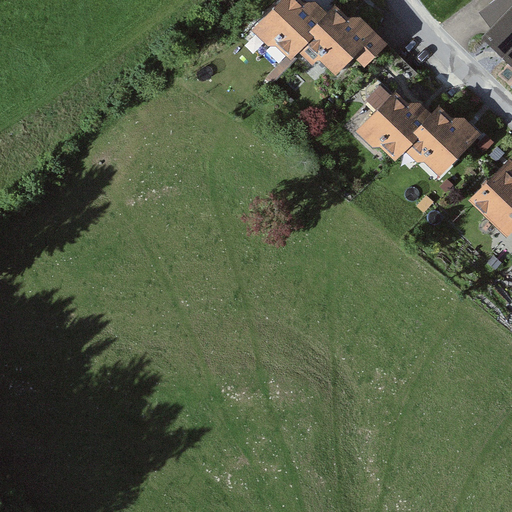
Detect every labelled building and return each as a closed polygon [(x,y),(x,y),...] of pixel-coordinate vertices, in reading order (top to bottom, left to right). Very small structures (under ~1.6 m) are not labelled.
[(303,2),(300,0),(280,0),(249,32),(272,54),(277,49),(291,62),(298,55),(315,40),(309,34),(328,10),(317,1),(303,2)] [(511,4),(481,38),(508,65),(511,64),(511,4)] [(315,40),(298,55),(330,83),(355,60),(365,68),(389,44),(362,16),(346,18),(331,6),(328,10),(309,34),(315,40)] [(399,100),(392,95),(383,86),(367,103),(376,112),(356,131),(375,148),(382,146),(397,161),(419,139),(413,133),(432,112),(421,102),(399,100)] [(419,139),(407,154),(418,165),(427,163),(442,177),(481,132),(465,117),(449,116),(437,108),(432,112),(413,133),(419,139)] [(511,159),(511,158),(471,198),(488,213),(485,217),(507,239),(511,234),(511,159)]
